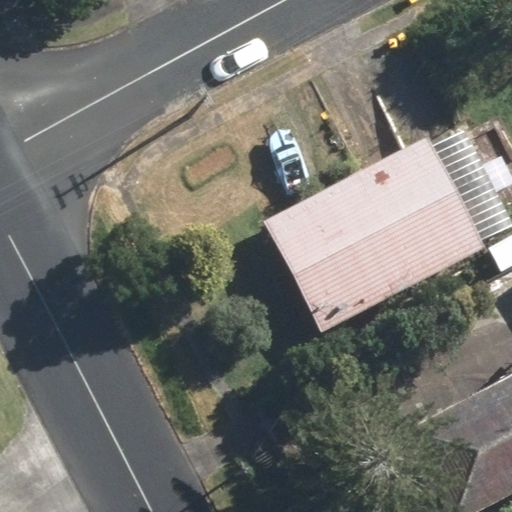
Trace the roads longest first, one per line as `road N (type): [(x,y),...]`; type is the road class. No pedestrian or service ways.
road 1 (residential): [(287,0),(0,162)]
road 2 (residential): [(0,220),(151,511)]
